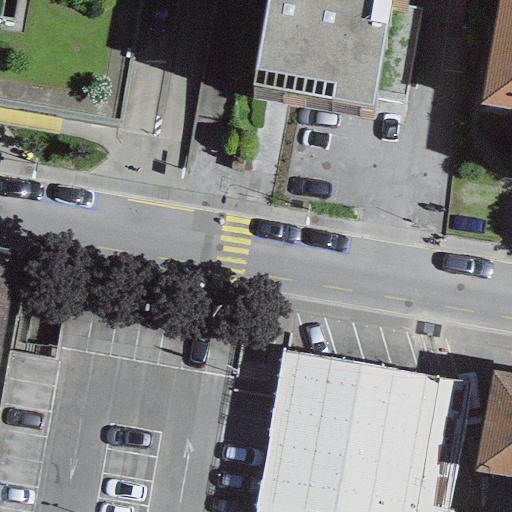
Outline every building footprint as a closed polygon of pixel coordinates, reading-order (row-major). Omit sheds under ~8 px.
[(0,0),(0,101),(118,121),(140,0),(0,0)] [(265,0),(252,78),(369,99),(386,0),(265,0)] [(511,0),(494,0),(476,99),(511,105),(511,0)] [(0,335),(15,253),(0,249),(0,335)] [(443,511),(467,381),(284,349),(254,511),(443,511)] [(511,373),(490,370),(475,475),(511,480),(511,373)]
